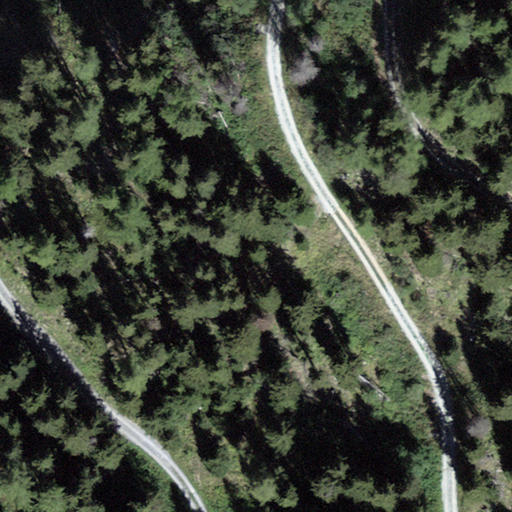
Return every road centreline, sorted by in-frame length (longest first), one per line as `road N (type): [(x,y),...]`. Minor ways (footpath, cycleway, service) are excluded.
road 1 (track): [(451,511),(443,383),(288,126),(275,63),(279,0)]
road 2 (track): [(0,287),(165,461),(200,511)]
road 3 (track): [(393,0),(397,111),(412,145),(511,220)]
